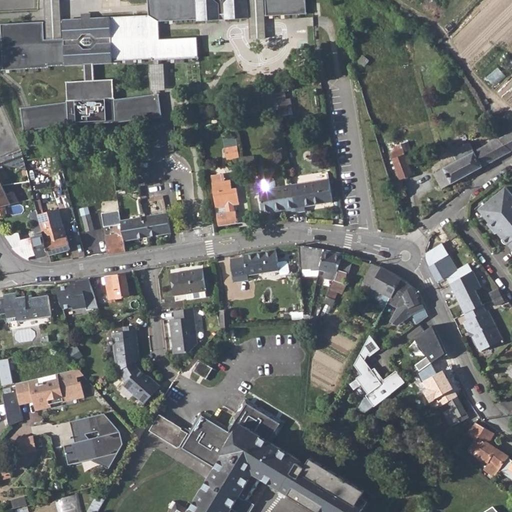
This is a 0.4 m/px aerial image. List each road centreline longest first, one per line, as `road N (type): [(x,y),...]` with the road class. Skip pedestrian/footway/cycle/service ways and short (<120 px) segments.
road 1 (residential): [(146,258),(293,234),(366,245)]
road 2 (residential): [(146,258),(159,365),(214,406),(232,381)]
road 3 (residential): [(404,255),(488,408),(511,426)]
road 4 (unknown): [(209,246),(188,173),(168,153),(178,67)]
road 5 (residential): [(366,245),(340,78)]
road 6 (residential): [(18,271),(51,274),(146,258)]
